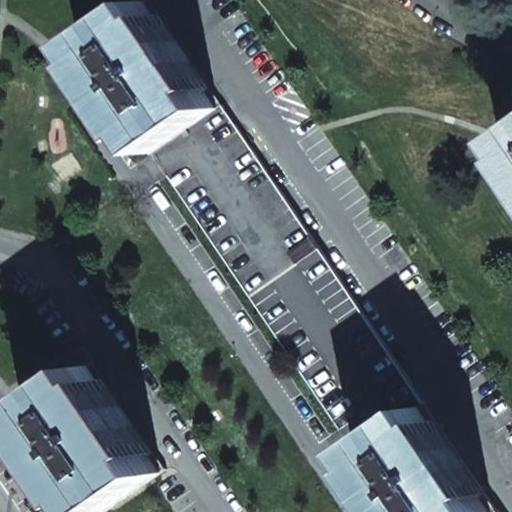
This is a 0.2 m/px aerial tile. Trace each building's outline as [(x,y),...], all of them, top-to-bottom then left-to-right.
[(147,149),(216,104),(175,44),(145,0),(138,0),(75,43),(147,149)] [(463,0),(469,8),(480,0),(463,0)] [(417,407),(216,104),(147,149),(348,455),(417,407)] [(15,409),(38,446),(66,486),(84,511),(100,511),(129,492),(161,470),(154,460),(85,361),(36,397),(15,409)] [(487,511),(417,407),(348,455),(385,511),(487,511)]
